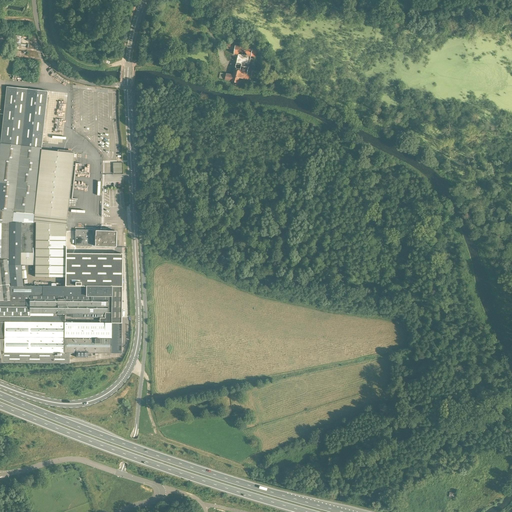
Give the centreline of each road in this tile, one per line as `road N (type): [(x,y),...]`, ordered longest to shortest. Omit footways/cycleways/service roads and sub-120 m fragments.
road 1 (trunk): [(343,511),(123,444),(0,394)]
road 2 (trunk): [(0,405),(307,511)]
road 3 (secondary): [(132,363),(138,331),(127,81)]
road 4 (track): [(132,363),(146,372),(161,437),(249,469)]
road 5 (unclassified): [(0,475),(79,459),(164,488)]
road 6 (secondary): [(132,363),(104,396),(77,404),(0,384)]
